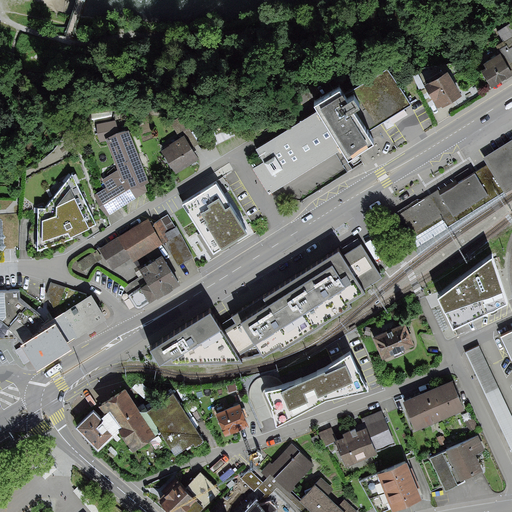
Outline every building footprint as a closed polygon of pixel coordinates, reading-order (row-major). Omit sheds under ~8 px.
[(484,59),(487,64),(482,67),(483,69),(480,71),(486,79),(488,78),(492,84),(511,71),(511,67),(509,62),(511,60),(511,20),(498,29),(504,40),(497,44),(500,49),(484,59)] [(0,52),(11,53),(11,36),(0,36),(0,52)] [(353,102),(370,130),(398,113),(413,104),(387,61),(344,86),(348,92),(353,88),(359,98),(353,102)] [(444,72),(425,84),(443,113),(462,102),(444,72)] [(340,79),(312,95),(316,101),(319,106),(331,127),(343,147),(348,155),(366,144),(375,139),(370,130),(353,102),(359,98),(353,88),(348,92),(344,86),(340,79)] [(319,106),(256,145),(264,158),(252,165),(269,193),(339,150),(343,147),(331,127),(319,106)] [(119,137),(118,123),(98,125),(100,139),(119,137)] [(237,138),(232,126),(210,135),(215,147),(237,138)] [(97,196),(107,214),(138,197),(135,191),(149,186),(130,134),(109,141),(124,181),(97,196)] [(511,136),(483,155),(487,163),(511,147),(511,176),(501,184),(506,191),(511,186),(511,136)] [(185,138),(165,151),(178,173),(199,160),(185,138)] [(511,147),(487,163),(501,184),(511,176),(511,147)] [(439,190),(438,188),(428,194),(443,217),(447,225),(505,189),(501,184),(487,163),(475,169),(488,191),(454,213),(440,191),(439,190)] [(473,167),(455,177),(456,179),(457,181),(475,169),(473,167)] [(457,181),(440,191),(447,202),(454,213),(478,198),(488,191),(475,169),(457,181)] [(37,216),(37,251),(71,239),(98,224),(73,173),(45,207),(36,207),(37,216)] [(249,229),(216,176),(181,198),(214,251),(232,239),(249,229)] [(440,191),(457,181),(457,180),(456,179),(455,177),(438,188),(439,190),(440,191)] [(506,191),(505,189),(447,225),(443,217),(418,233),(412,236),(417,244),(414,245),(419,254),(507,193),(506,191)] [(413,204),(401,211),(409,225),(411,228),(414,232),(416,231),(436,218),(438,221),(443,217),(428,194),(419,200),(417,197),(411,201),(413,204)] [(413,204),(411,201),(395,211),(405,227),(409,225),(401,211),(413,204)] [(193,255),(169,213),(153,222),(164,242),(166,241),(178,263),(193,255)] [(438,221),(436,218),(416,231),(418,233),(438,221)] [(161,237),(150,219),(120,238),(118,235),(100,247),(113,268),(161,237)] [(358,233),(338,245),(341,250),(361,238),(358,233)] [(269,289),(231,312),(235,318),(225,325),(221,319),(210,303),(191,315),(149,341),(153,349),(160,360),(184,363),(231,361),(268,352),(298,339),(319,327),(332,315),(354,302),(351,298),(367,288),(364,284),(380,274),(382,273),(361,238),(347,247),(341,250),(340,248),(338,245),(311,262),(302,268),(269,289)] [(493,248),(438,289),(442,297),(454,325),(475,316),(509,301),(493,248)] [(102,257),(97,249),(77,262),(83,270),(102,257)] [(162,255),(141,268),(145,275),(126,287),(138,307),(169,288),(179,281),(162,255)] [(100,323),(106,320),(92,296),(50,281),(47,293),(55,312),(52,313),(56,319),(70,341),(73,339),(100,323)] [(56,319),(51,322),(21,298),(20,291),(0,290),(0,320),(9,329),(21,340),(24,344),(21,346),(29,358),(37,371),(72,350),(67,343),(70,341),(56,319)] [(235,318),(231,312),(221,319),(225,325),(235,318)] [(390,327),(375,332),(384,354),(413,342),(405,321),(390,327)] [(511,326),(500,332),(511,358),(511,326)] [(511,450),(511,412),(480,344),(465,351),(511,450)] [(364,374),(351,346),(325,363),(293,377),(274,381),(265,383),(272,399),(277,418),(315,398),(326,392),(368,382),(364,374)] [(139,379),(132,386),(146,397),(152,390),(139,379)] [(419,397),(404,404),(416,432),(464,411),(452,383),(444,386),(419,397)] [(84,416),(77,423),(88,435),(99,446),(117,428),(120,426),(134,447),(146,439),(147,438),(160,430),(175,453),(193,441),(195,445),(205,438),(201,432),(173,390),(148,407),(146,404),(143,406),(140,408),(127,387),(112,397),(102,403),(107,410),(104,412),(102,414),(94,406),(84,416)] [(245,402),(218,412),(227,439),(255,429),(245,402)] [(365,425),(335,437),(337,440),(346,464),(396,444),(382,408),(362,417),(365,425)] [(337,440),(335,437),(331,425),(319,431),(325,444),(337,440)] [(121,437),(116,432),(113,435),(117,441),(121,437)] [(478,433),(431,456),(447,492),(494,468),(478,433)] [(321,440),(318,434),(311,437),(315,444),(321,440)] [(270,461),(262,470),(273,480),(288,494),(296,485),(294,483),(315,461),(292,440),(273,463),(270,461)] [(118,451),(111,445),(108,449),(111,451),(115,455),(118,451)] [(58,468),(47,455),(35,466),(45,478),(58,468)] [(409,457),(359,479),(377,511),(378,511),(422,494),(409,457)] [(81,473),(73,467),(72,481),(77,487),(99,511),(123,511),(122,510),(115,505),(103,498),(97,493),(88,481),(81,473)] [(263,481),(249,468),(241,477),(255,490),(258,487),(263,481)] [(179,473),(158,494),(177,511),(185,511),(189,508),(192,511),(195,511),(219,488),(201,470),(189,483),(179,473)] [(305,511),(310,511),(313,509),(310,507),(308,506),(307,507),(271,473),(258,487),(264,492),(256,499),(260,503),(277,486),(305,511)] [(306,491),(300,497),(308,506),(310,507),(313,509),(315,511),(359,511),(345,498),(339,503),(328,493),(334,487),(321,475),(309,488),(305,489),(306,491)] [(102,511),(79,484),(70,491),(88,511),(102,511)] [(269,511),(260,503),(256,499),(244,511),(269,511)] [(260,503),(269,511),(275,511),(277,506),(270,500),(260,503)]
